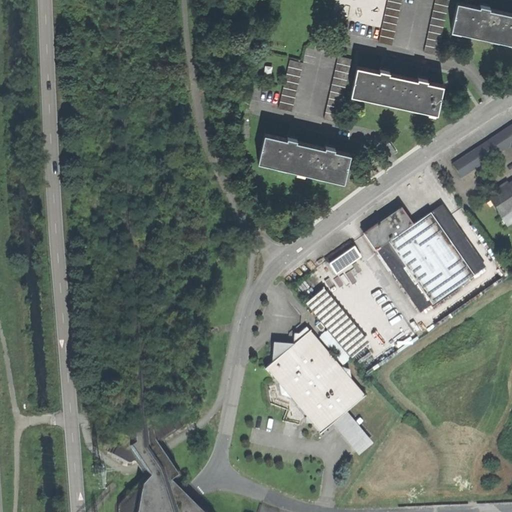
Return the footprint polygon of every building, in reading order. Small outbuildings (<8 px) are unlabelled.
[(387,0),(378,41),(392,45),(401,0),(387,0)] [(434,0),(423,51),(437,54),(449,0),(434,0)] [(457,1),(451,29),(511,42),(511,12),(489,8),(490,4),(480,2),(479,6),(457,1)] [(338,55),(323,118),(337,121),(352,58),(338,55)] [(290,58),(278,107),(292,111),(304,62),(290,58)] [(357,65),(350,94),(437,113),(443,84),(427,81),(427,77),(417,75),(416,79),(389,72),(389,69),(379,67),(378,70),(357,65)] [(511,125),(452,165),(460,177),(510,144),(511,142),(511,125)] [(265,132),(258,161),(344,181),(350,153),(334,149),(335,145),(324,143),(324,147),(296,140),(297,136),(287,134),(286,137),(265,132)] [(511,182),(488,198),(500,216),(511,209),(511,210),(511,182)] [(408,227),(375,249),(419,313),(485,268),(441,204),(408,227)] [(375,249),(408,227),(397,211),(363,234),(374,250),(375,249)] [(351,245),(327,262),(336,274),(360,258),(351,245)] [(321,288),(304,303),(319,322),(324,327),(327,330),(350,357),(368,342),(321,288)] [(324,327),(319,322),(315,326),(320,331),(324,327)] [(293,338),(299,338),(308,331),(305,327),(297,334),(293,334),(293,338)] [(327,330),(318,337),(342,365),(350,357),(327,330)] [(343,413),(345,412),(364,396),(350,380),(348,369),(338,366),(308,331),(299,338),(293,338),(292,344),(281,354),(274,354),(273,360),(271,362),(265,368),(278,384),(280,394),(290,397),(320,433),(331,423),(334,421),(343,413)] [(415,332),(384,349),(389,357),(420,340),(415,332)] [(281,354),(292,344),(272,342),(271,362),(273,360),(274,354),(281,354)] [(343,413),(345,415),(345,420),(340,424),(336,424),(334,421),(331,423),(357,455),(371,443),(345,412),(343,413)] [(334,421),(336,424),(340,424),(345,420),(345,415),(343,413),(334,421)]
